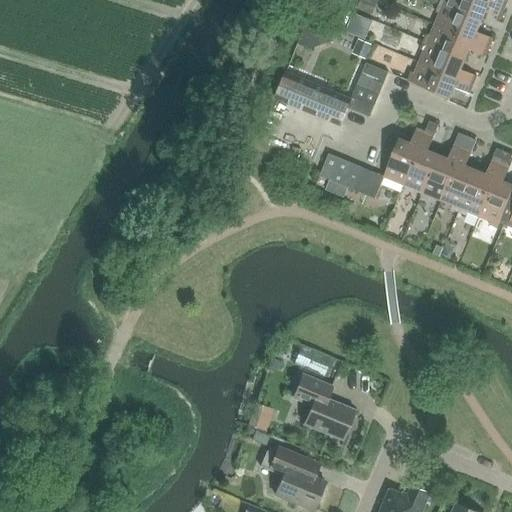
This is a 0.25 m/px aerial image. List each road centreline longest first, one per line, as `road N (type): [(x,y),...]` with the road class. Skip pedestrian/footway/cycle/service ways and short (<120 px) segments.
road 1 (residential): [(310,130),(381,157),(389,117),(411,101),(473,125),(505,114),(511,99)]
road 2 (residential): [(511,488),(398,441),(386,448),(359,511)]
